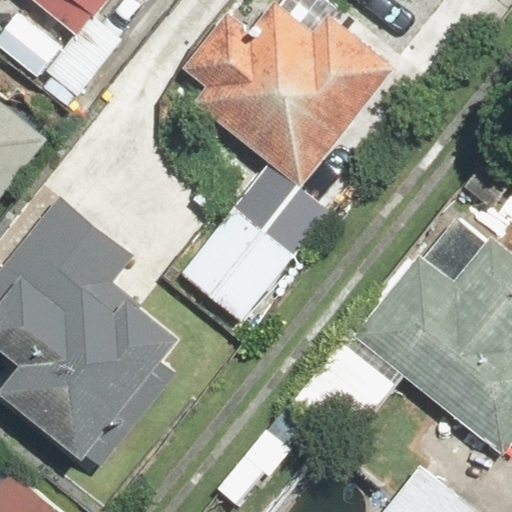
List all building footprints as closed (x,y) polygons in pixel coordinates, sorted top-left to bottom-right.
[(35,0),(33,3),(76,38),(107,0),(35,0)] [(313,23),(284,0),(269,0),(251,23),(229,6),(182,66),(204,83),(191,100),(301,186),(395,65),(324,9),(313,23)] [(65,50),(16,7),(0,24),(0,49),(36,82),(65,50)] [(0,194),(46,132),(0,97),(0,194)] [(0,263),(0,293),(0,294),(0,346),(13,357),(0,372),(0,395),(92,470),(176,368),(163,357),(178,338),(114,285),(137,256),(59,192),(0,263)] [(234,325),(296,257),(238,204),(176,272),(234,325)] [(452,280),(419,253),(350,339),(501,461),(511,446),(511,249),(490,232),(452,280)] [(483,511),(421,463),(382,511),(483,511)] [(60,511),(3,469),(0,472),(0,511),(60,511)]
